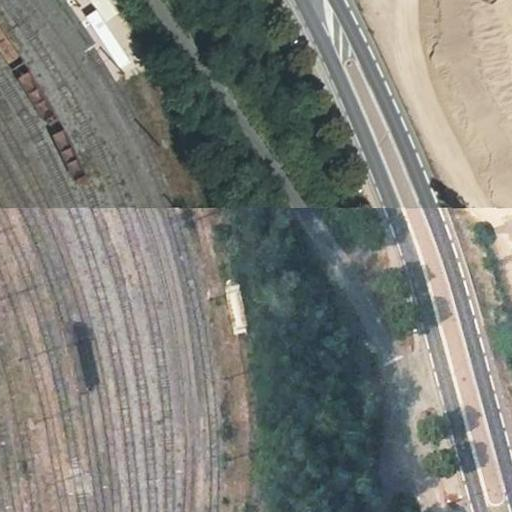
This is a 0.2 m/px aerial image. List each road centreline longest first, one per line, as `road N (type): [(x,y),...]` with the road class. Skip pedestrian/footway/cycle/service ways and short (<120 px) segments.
road 1 (primary): [(319,0),(382,126),(506,511)]
road 2 (unknown): [(183,0),(227,101),(400,361)]
road 3 (unknown): [(366,511),(384,390),(400,361)]
